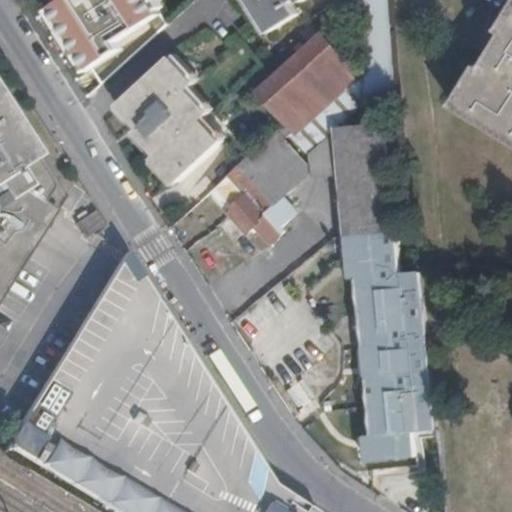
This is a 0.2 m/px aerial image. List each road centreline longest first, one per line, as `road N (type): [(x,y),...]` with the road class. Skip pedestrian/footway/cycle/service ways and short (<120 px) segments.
road 1 (residential): [(0,8),(281,444),(354,511)]
road 2 (unknown): [(77,128),(221,0)]
